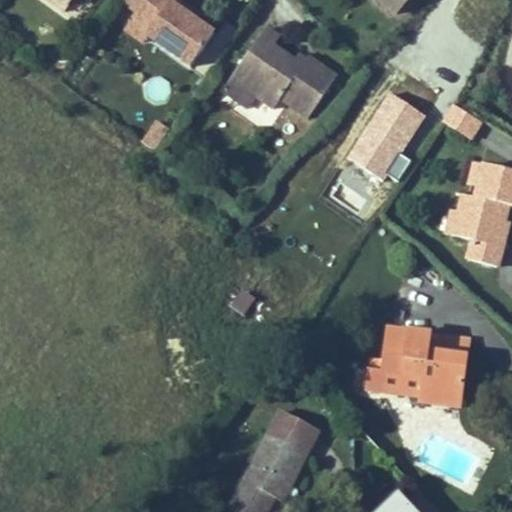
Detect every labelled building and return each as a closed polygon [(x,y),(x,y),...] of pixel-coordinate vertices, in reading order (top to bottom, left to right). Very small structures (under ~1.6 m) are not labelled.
[(143,0),(133,13),(194,58),(217,26),(181,0),(143,0)] [(386,0),(396,9),(404,0),(386,0)] [(269,19),(234,68),(258,86),(275,99),(282,89),(288,94),(309,109),(338,69),(310,49),(304,57),(277,37),(283,29),(269,19)] [(234,68),(225,80),(249,97),(258,86),(234,68)] [(485,109),(459,92),(448,109),(474,125),(485,109)] [(138,140),(154,151),(168,131),(153,120),(138,140)] [(387,149),(405,157),(414,139),(396,131),(387,149)] [(462,200),(457,221),(476,226),(471,245),(500,253),(505,232),(501,231),(511,192),(511,157),(489,151),(480,184),(468,181),(462,200)] [(462,200),(455,198),(450,219),(457,221),(462,200)] [(230,308),(245,316),(255,299),(240,290),(230,308)] [(422,394),(462,400),(470,349),(440,345),(430,344),(432,324),(389,318),(382,363),(404,366),(426,369),(423,387),(422,394)] [(443,326),(440,345),(470,349),(472,330),(443,326)] [(426,369),(404,366),(401,384),(423,387),(426,369)] [(285,409),(229,511),(267,511),(277,495),(285,500),(323,429),(285,409)] [(413,511),(398,496),(380,511),(413,511)]
